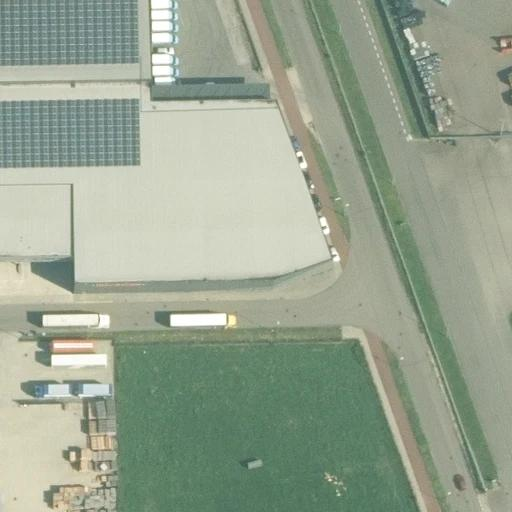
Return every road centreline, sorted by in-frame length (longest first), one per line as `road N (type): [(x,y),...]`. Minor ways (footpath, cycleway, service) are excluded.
road 1 (unclassified): [(0,318),(397,310)]
road 2 (unclassified): [(284,0),(397,310)]
road 3 (unclassified): [(397,310),(468,511)]
